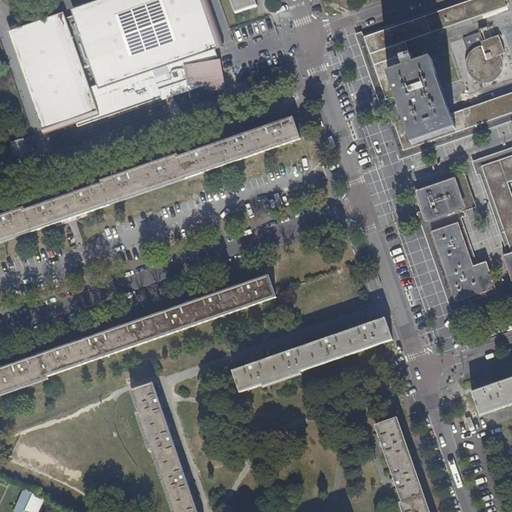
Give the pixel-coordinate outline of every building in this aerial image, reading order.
[(185,59),(223,46),(207,0),(99,0),(10,32),(46,136),(102,116),(93,91),(185,59)] [(232,0),(237,12),(260,4),(258,0),(232,0)] [(467,0),(359,37),(363,55),(504,6),(502,0),(467,0)] [(482,26),(473,28),(474,32),(477,41),(484,38),(486,37),(482,26)] [(477,41),(474,32),(458,38),(462,49),(476,45),(476,46),(471,48),(467,51),(463,56),(462,62),(462,66),(463,72),(467,76),(472,80),(477,82),(482,81),(487,80),(491,78),(494,74),(497,69),(498,63),(497,60),(495,55),(500,53),(497,44),(486,47),(484,38),(477,41)] [(486,47),(497,44),(494,35),(486,37),(484,38),(486,47)] [(213,91),(225,88),(223,46),(185,59),(189,85),(201,83),(213,91)] [(398,153),(511,114),(511,93),(447,115),(428,60),(411,65),(407,54),(403,53),(367,65),(379,100),(391,95),(399,118),(387,122),(398,153)] [(0,243),(299,140),(291,118),(175,158),(175,155),(101,180),(102,184),(24,211),(23,208),(0,215),(0,243)] [(23,140),(10,142),(13,157),(26,155),(23,140)] [(503,257),(511,282),(511,206),(505,186),(511,183),(511,157),(477,169),(507,255),(503,257)] [(412,195),(422,225),(467,210),(457,180),(412,195)] [(450,305),(491,291),(482,264),(469,268),(454,225),(426,234),(450,305)] [(0,368),(0,393),(275,298),(267,276),(0,368)] [(236,368),(243,391),(396,336),(388,313),(236,368)] [(202,511),(157,378),(134,386),(176,511),(202,511)] [(511,380),(476,393),(483,419),(511,408),(511,380)] [(402,417),(379,424),(407,501),(404,502),(407,511),(435,511),(426,485),(409,436),(402,417)] [(29,492),(22,488),(11,511),(20,511),(21,511),(29,492)] [(35,511),(42,497),(29,492),(21,511),(23,511),(35,511)]
